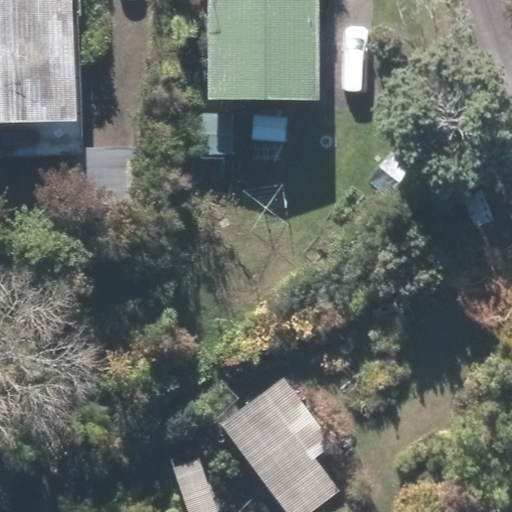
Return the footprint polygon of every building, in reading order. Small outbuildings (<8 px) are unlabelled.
[(0,0),(0,127),(74,126),(70,0),(0,0)] [(205,0),(205,102),(316,103),(316,0),(205,0)] [(234,122),(186,122),(187,162),(234,162),(234,122)] [(282,380),(219,427),(283,511),(310,511),(337,492),(313,461),(332,446),(282,380)] [(219,511),(204,459),(172,469),(184,511),(219,511)]
